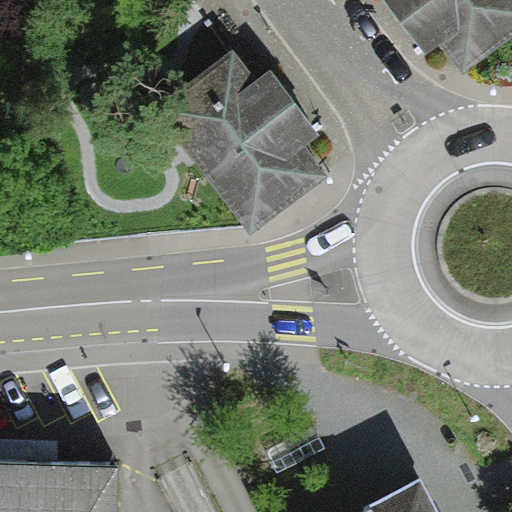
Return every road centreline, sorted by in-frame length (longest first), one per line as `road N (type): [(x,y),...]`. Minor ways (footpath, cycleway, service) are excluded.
road 1 (secondary): [(0,315),(292,291),(391,273)]
road 2 (residential): [(424,163),(294,0)]
road 3 (primary): [(391,273),(425,328),(480,354)]
road 4 (primary): [(424,163),(392,213),(391,273)]
